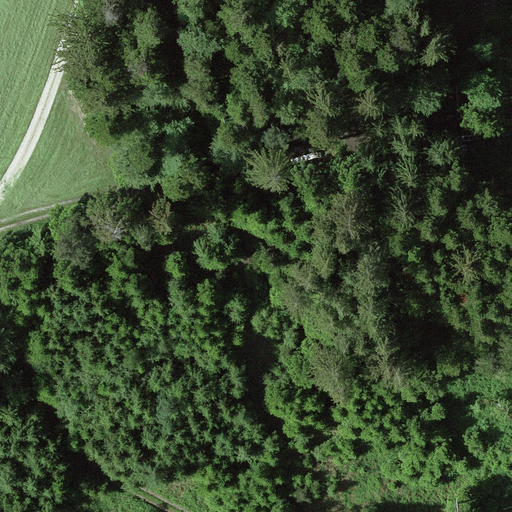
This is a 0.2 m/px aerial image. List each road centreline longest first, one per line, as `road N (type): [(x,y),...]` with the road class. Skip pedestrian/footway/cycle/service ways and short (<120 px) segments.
road 1 (track): [(0,224),(297,138),(511,113)]
road 2 (track): [(187,511),(108,475),(59,430)]
road 3 (track): [(59,430),(0,313)]
